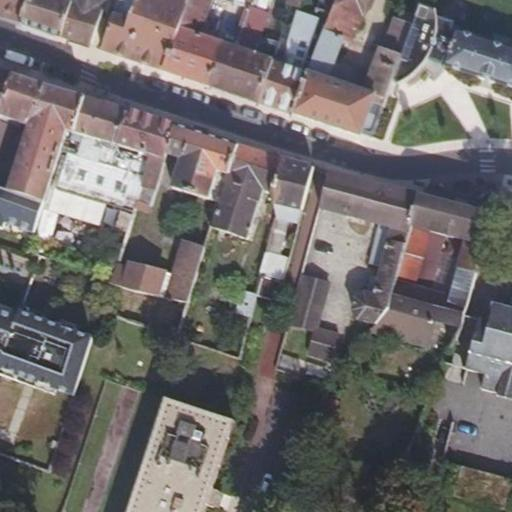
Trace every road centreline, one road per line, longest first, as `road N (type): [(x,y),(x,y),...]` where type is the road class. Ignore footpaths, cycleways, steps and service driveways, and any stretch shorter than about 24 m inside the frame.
road 1 (secondary): [(0,43),(381,168),(511,164)]
road 2 (unclassified): [(240,511),(280,387)]
